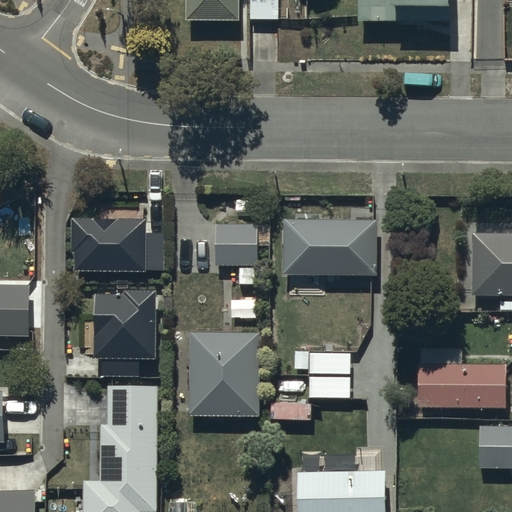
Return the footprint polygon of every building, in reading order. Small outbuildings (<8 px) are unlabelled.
[(186,0),(186,27),(240,28),(240,0),(186,0)] [(278,0),(251,0),(251,23),(278,23),(278,0)] [(357,0),(356,27),(449,29),(450,0),(357,0)] [(147,225),(73,225),(73,258),(76,258),(75,276),(146,276),(147,225)] [(378,225),(285,225),(284,281),(378,281),(378,225)] [(258,228),(215,228),(216,271),(258,271),(258,228)] [(511,237),(470,238),(470,301),(511,301),(511,237)] [(0,340),(28,341),(29,289),(0,289),(0,340)] [(126,299),(96,299),(95,364),(158,365),(159,296),(126,296),(126,299)] [(261,340),(191,339),(189,420),(260,421),(261,340)] [(311,378),(351,378),(351,358),(311,359),(311,378)] [(504,370),(417,370),(417,414),(504,414),(504,370)] [(351,382),(311,382),(311,402),(351,402),(351,382)] [(157,511),(159,391),(109,391),(109,429),(101,428),(100,486),(83,486),(82,511),(157,511)] [(511,430),(480,431),(480,473),(511,473),(511,430)] [(379,457),(348,457),(347,478),(299,477),(298,511),(386,511),(387,476),(379,476),(379,457)] [(0,511),(36,511),(36,495),(0,495),(0,511)]
